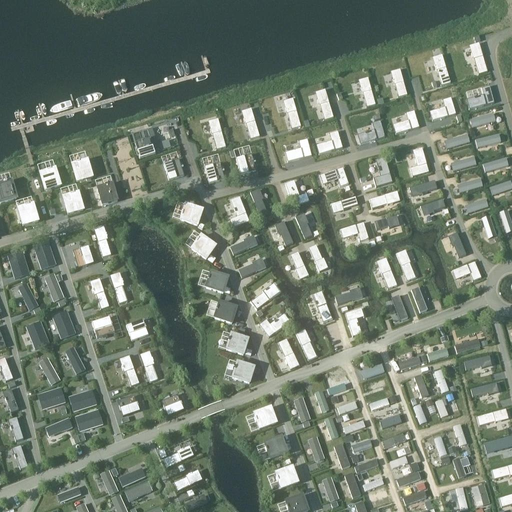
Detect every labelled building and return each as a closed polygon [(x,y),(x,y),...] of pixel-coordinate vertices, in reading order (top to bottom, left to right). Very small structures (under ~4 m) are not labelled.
[(479,46),(470,49),(473,60),(474,60),(479,75),(488,73),(480,47),(479,46)] [(442,57),(433,60),(436,71),(437,71),(442,86),(451,83),(443,58),(442,57)] [(400,71),(391,74),(394,86),(395,86),(399,98),(407,96),(400,71)] [(368,80),(359,83),(362,94),(363,94),(367,108),(375,106),(368,80)] [(483,98),(468,102),(470,111),(493,104),(489,88),(481,90),(483,98)] [(325,92),(315,95),(316,96),(319,106),(320,106),(324,121),(333,119),(325,93),(325,92)] [(445,109),(430,114),(432,122),(455,116),(451,99),(443,101),(445,109)] [(293,101),(283,103),(283,104),(287,115),(292,130),(300,128),(293,101)] [(251,111),(241,114),(242,117),(245,125),(246,125),(250,140),(259,138),(252,114),(251,111)] [(408,122),(393,127),(396,135),(419,129),(414,112),(406,115),(408,122)] [(492,115),(469,122),(472,129),(495,123),(492,115)] [(218,121),(208,124),(209,126),(211,136),(212,136),(216,151),(225,148),(218,124),(218,121)] [(374,132),(358,137),(361,146),(384,139),(379,122),(371,125),(374,132)] [(332,143),(316,147),(319,156),(342,149),(337,133),(329,135),(332,143)] [(498,135),(475,141),(477,149),(500,143),(498,135)] [(467,136),(444,143),(446,151),(469,144),(467,136)] [(150,138),(135,143),(136,148),(140,159),(155,155),(151,143),(150,138)] [(301,150),(285,155),(288,163),(311,157),(306,141),(299,143),(301,150)] [(417,168),(410,170),(412,177),(428,173),(422,151),(413,153),(417,168)] [(207,156),(199,158),(200,164),(208,163),(207,156)] [(251,156),(235,160),(237,164),(240,176),(255,172),(252,160),(251,156)] [(473,158),(450,165),(452,173),(476,166),(473,158)] [(506,159),(482,166),(485,174),(508,167),(506,159)] [(178,160),(163,165),(168,181),(184,177),(178,160)] [(381,178),(373,180),(375,188),(392,184),(385,160),(376,163),(381,178)] [(87,161),(72,166),(72,167),(77,183),(92,178),(87,162),(87,161)] [(219,164),(204,169),(205,173),(208,183),(208,185),(210,184),(224,181),(220,168),(219,164)] [(342,169),(319,177),(322,186),(337,180),(340,187),(348,185),(342,169)] [(55,170),(39,175),(40,177),(44,192),(46,191),(60,187),(55,172),(55,170)] [(480,180),(457,187),(459,195),(482,188),(480,180)] [(11,182),(0,185),(0,204),(15,200),(11,185),(11,182)] [(434,182),(409,189),(411,198),(422,195),(421,194),(436,190),(434,182)] [(511,187),(510,182),(489,189),(492,197),(511,190),(511,187)] [(293,183),(285,186),(293,209),(309,203),(306,196),(299,198),(293,183)] [(112,184),(97,188),(102,204),(117,200),(112,184)] [(332,196),(338,194),(335,185),(329,187),(332,196)] [(259,192),(250,195),(259,219),(267,216),(261,202),(263,202),(259,192)] [(396,193),(369,201),(371,209),(387,205),(387,206),(399,202),(396,193)] [(78,194),(62,198),(66,212),(67,215),(83,211),(82,208),(78,194)] [(355,198),(330,206),(333,215),(343,212),(342,210),(357,206),(355,198)] [(237,219),(231,222),(234,229),(248,223),(239,200),(231,204),(237,219)] [(442,201),(420,208),(423,217),(433,213),(433,212),(444,208),(442,201)] [(485,201),(464,208),(467,215),(488,208),(485,201)] [(33,206),(17,210),(22,227),(38,223),(33,206)] [(202,212),(185,206),(179,223),(196,229),(202,212)] [(314,211),(304,214),(308,223),(317,220),(314,211)] [(511,227),(507,212),(499,214),(506,235),(511,232),(511,227)] [(170,223),(164,226),(167,232),(179,227),(175,216),(168,219),(170,223)] [(304,216),(295,220),(304,241),(311,238),(306,227),(308,226),(304,216)] [(489,217),(481,220),(488,240),(496,237),(489,217)] [(395,218),(374,224),(376,231),(388,228),(388,229),(397,227),(395,218)] [(363,224),(340,231),(342,240),(358,235),(360,242),(368,240),(363,224)] [(284,225),(275,229),(279,238),(280,237),(285,249),(292,246),(284,225)] [(103,229),(94,232),(102,259),(110,256),(105,241),(107,241),(103,229)] [(457,235),(449,239),(452,248),(454,247),(458,259),(466,256),(457,235)] [(215,248),(198,237),(188,251),(205,263),(215,248)] [(244,245),(230,251),(233,258),(256,248),(252,239),(243,243),(244,245)] [(49,245),(34,250),(41,273),(57,267),(49,245)] [(315,247),(308,250),(318,273),(326,269),(322,260),(321,261),(315,247)] [(87,249),(72,254),(77,271),(93,267),(87,249)] [(405,252),(396,256),(407,283),(415,279),(409,265),(410,264),(405,252)] [(23,254),(7,258),(15,282),(30,277),(23,254)] [(297,254),(290,257),(296,271),(295,271),(299,281),(308,277),(297,254)] [(252,267),(238,273),(241,280),(265,269),(261,261),(252,265),(252,267)] [(386,261),(377,264),(382,276),(388,290),(396,287),(386,261)] [(474,263),(452,272),(455,281),(470,275),(473,282),(478,280),(480,278),(474,263)] [(227,280),(208,273),(202,291),(222,297),(227,280)] [(119,275),(110,278),(119,305),(127,302),(122,288),(124,288),(119,275)] [(55,277),(45,281),(51,296),(54,304),(65,301),(55,277)] [(99,281),(90,284),(94,297),(96,296),(101,311),(108,308),(99,281)] [(197,310),(204,309),(198,282),(191,283),(197,310)] [(264,294),(251,304),(257,312),(280,294),(274,286),(263,294),(264,294)] [(27,287),(19,291),(25,303),(24,304),(29,313),(33,312),(38,309),(39,309),(27,287)] [(349,294),(335,299),(337,306),(362,299),(359,289),(349,293),(349,294)] [(418,290),(411,292),(420,315),(427,312),(418,290)] [(322,294),(312,298),(317,311),(318,310),(323,324),(332,321),(326,307),(327,307),(322,294)] [(398,298),(391,301),(400,323),(407,320),(398,298)] [(219,305),(214,319),(231,325),(236,311),(219,305)] [(361,310),(345,315),(347,323),(351,336),(360,334),(356,320),(363,318),(361,310)] [(68,313),(52,319),(61,342),(76,336),(68,313)] [(283,316),(269,326),(275,334),(289,323),(283,316)] [(112,322),(97,327),(102,343),(117,338),(112,322)] [(142,322),(126,328),(131,342),(147,336),(142,322)] [(41,324),(26,330),(35,353),(50,346),(41,324)] [(307,331),(309,338),(327,333),(325,326),(307,331)] [(283,339),(297,334),(295,328),(281,333),(283,339)] [(469,330),(461,332),(463,340),(471,339),(469,330)] [(304,333),(296,337),(308,362),(316,358),(309,344),(304,333)] [(247,341),(228,335),(222,353),(242,359),(247,341)] [(264,344),(272,341),(269,335),(262,339),(264,344)] [(287,338),(279,341),(291,369),(299,365),(287,338)] [(477,341),(454,348),(457,356),(480,349),(477,341)] [(112,347),(117,362),(125,360),(120,344),(112,347)] [(393,354),(397,363),(413,355),(409,347),(393,354)] [(445,350),(427,356),(429,363),(447,357),(445,350)] [(75,351),(65,355),(72,367),(71,367),(77,378),(86,373),(75,351)] [(149,354),(140,357),(150,384),(157,381),(152,367),(154,366),(149,354)] [(129,358),(119,362),(124,375),(125,374),(131,388),(139,385),(129,358)] [(418,358),(398,364),(400,372),(420,365),(418,358)] [(488,358),(463,364),(465,372),(480,368),(480,369),(490,367),(488,358)] [(5,361),(0,363),(0,369),(0,370),(6,385),(13,382),(5,361)] [(48,361),(39,366),(52,388),(61,384),(48,361)] [(357,372),(372,368),(371,362),(355,367),(357,372)] [(253,370),(234,363),(229,381),(248,387),(253,370)] [(381,367),(361,373),(363,381),(383,374),(381,367)] [(121,401),(132,397),(126,377),(113,381),(115,389),(105,393),(108,401),(120,397),(121,401)] [(420,377),(414,379),(421,399),(428,397),(420,377)] [(378,381),(361,387),(363,395),(381,389),(378,381)] [(158,383),(151,386),(154,393),(161,389),(158,383)] [(347,384),(328,390),(330,397),(350,391),(347,384)] [(495,385),(470,391),(472,399),(487,395),(487,396),(497,393),(495,385)] [(61,391),(38,398),(43,414),(66,406),(61,391)] [(12,392),(3,395),(5,401),(6,401),(12,416),(19,414),(12,392)] [(93,393),(69,400),(75,416),(97,408),(93,393)] [(322,393),(314,396),(321,414),(328,411),(322,393)] [(177,396),(162,402),(168,417),(183,411),(177,396)] [(134,397),(118,403),(124,419),(140,414),(134,397)] [(302,400),(294,403),(301,424),(309,421),(302,400)] [(386,400),(370,406),(372,412),(388,406),(386,400)] [(441,401),(435,404),(441,418),(447,416),(441,401)] [(354,403),(336,409),(339,416),(357,410),(354,403)] [(420,406),(413,409),(419,425),(426,423),(420,406)] [(505,408),(477,415),(480,427),(508,420),(505,408)] [(270,409),(253,415),(259,430),(276,424),(270,409)] [(99,413),(76,420),(81,436),(103,428),(99,413)] [(331,413),(324,415),(326,421),(333,419),(331,413)] [(45,423),(54,420),(52,414),(32,419),(35,430),(46,427),(45,423)] [(394,418),(374,425),(377,431),(397,424),(394,418)] [(331,420),(324,422),(331,441),(338,438),(331,420)] [(18,421),(8,424),(10,430),(12,430),(16,445),(24,443),(18,421)] [(69,422),(46,431),(50,441),(73,431),(69,422)] [(362,422),(342,430),(345,436),(364,428),(362,422)] [(386,428),(388,434),(400,431),(399,425),(386,428)] [(460,428),(453,430),(459,447),(466,445),(460,428)] [(154,445),(165,441),(168,449),(184,444),(180,433),(153,442),(154,445)] [(350,436),(343,438),(345,444),(352,442),(350,436)] [(439,456),(446,453),(441,436),(434,438),(436,445),(430,447),(431,451),(438,449),(439,453),(433,455),(436,467),(442,465),(439,456)] [(401,438),(381,445),(384,452),(403,444),(401,438)] [(281,439),(264,445),(270,461),(287,455),(281,439)] [(315,440),(308,443),(315,463),(323,460),(315,440)] [(369,442),(351,448),(353,454),(371,448),(369,442)] [(341,446),(333,449),(341,471),(349,468),(341,446)] [(177,455),(163,461),(166,469),(192,457),(188,448),(176,454),(177,455)] [(454,448),(448,450),(450,456),(456,454),(454,448)] [(21,450),(13,452),(14,458),(16,458),(21,473),(29,471),(21,450)] [(58,451),(39,457),(43,468),(62,462),(58,451)] [(133,451),(110,460),(113,467),(136,459),(133,451)] [(404,460),(388,465),(390,471),(405,466),(404,460)] [(459,460),(452,462),(459,480),(465,478),(459,460)] [(375,461),(354,469),(356,475),(377,467),(375,461)] [(58,463),(49,467),(51,473),(60,469),(58,463)] [(511,465),(489,472),(492,482),(511,476),(511,465)] [(292,469),(275,475),(280,490),(297,484),(292,469)] [(129,475),(118,479),(122,489),(145,479),(141,470),(129,476),(129,475)] [(50,485),(69,479),(67,472),(48,478),(50,485)] [(186,479),(173,484),(177,492),(201,481),(197,472),(185,478),(186,479)] [(108,474),(100,477),(109,497),(116,494),(108,474)] [(352,475),(344,478),(352,500),(360,497),(352,475)] [(416,476),(395,484),(397,490),(419,483),(416,476)] [(380,480),(362,487),(364,493),(383,486),(380,480)] [(330,481),(321,484),(328,506),(337,503),(330,481)] [(147,484),(125,494),(129,503),(137,500),(137,499),(151,493),(147,484)] [(483,486),(477,488),(483,507),(484,506),(489,505),(487,497),(483,486)] [(77,488),(57,496),(60,504),(80,496),(77,488)] [(197,490),(181,496),(184,502),(200,496),(197,490)] [(422,494),(401,502),(403,509),(425,501),(422,494)] [(511,495),(499,500),(501,508),(511,505),(511,495)] [(307,511),(302,497),(285,503),(288,511),(307,511)] [(388,497),(370,503),(373,510),(390,504),(388,497)] [(125,511),(119,498),(111,502),(115,511),(125,511)] [(365,511),(362,503),(354,506),(356,511),(365,511)]
